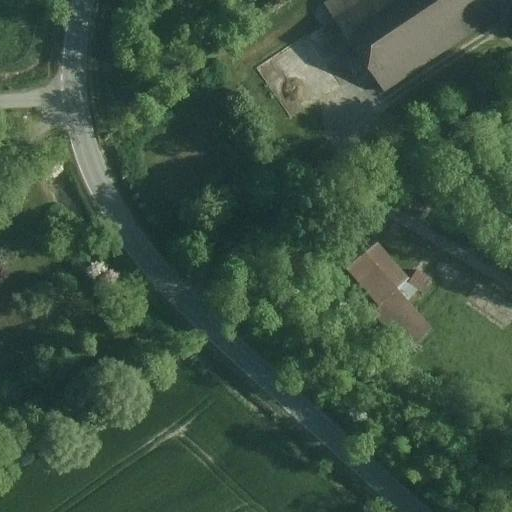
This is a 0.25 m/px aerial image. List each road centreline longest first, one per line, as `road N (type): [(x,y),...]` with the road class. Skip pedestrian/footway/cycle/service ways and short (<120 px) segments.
road 1 (tertiary): [(412,511),(142,253),(90,164),(73,94)]
road 2 (track): [(408,222),(511,287)]
